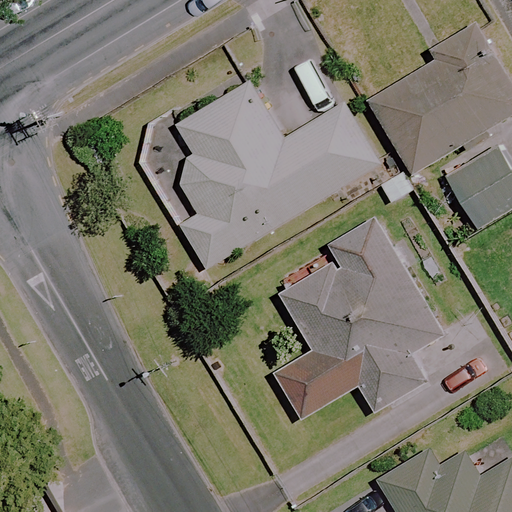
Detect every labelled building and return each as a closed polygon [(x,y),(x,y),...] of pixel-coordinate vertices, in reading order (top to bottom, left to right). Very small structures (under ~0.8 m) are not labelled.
[(511,125),(511,94),(484,43),(376,103),(417,178),(511,125)] [(287,143),(253,87),(183,130),(197,152),(184,184),(203,215),(183,227),(211,273),(383,168),(346,107),(287,143)] [(511,212),(511,169),(499,149),(448,181),(481,232),(511,212)] [(315,277),(284,295),(294,312),(319,353),(279,377),(307,424),(363,390),(380,417),(468,363),(379,218),(306,263),(315,277)] [(511,511),(511,452),(503,437),(447,470),(438,454),(385,486),(400,511),(511,511)]
